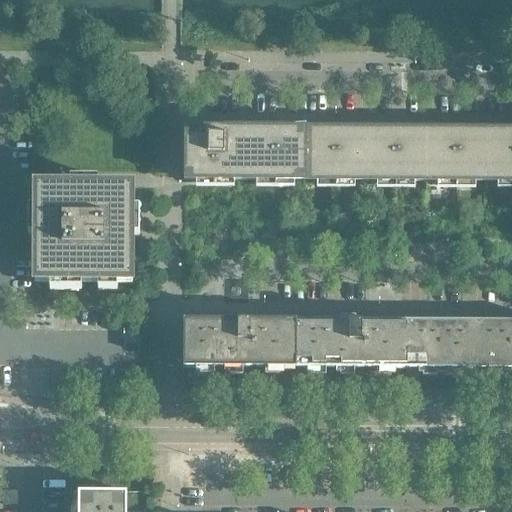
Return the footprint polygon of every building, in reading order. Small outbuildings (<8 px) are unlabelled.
[(511,133),(507,134),(224,132),(224,126),(185,126),(184,180),(511,181),(511,133)] [(132,239),(132,188),(36,188),(36,283),(132,284),(132,239)] [(293,368),(294,320),(243,320),(243,318),(244,318),(244,316),(229,316),(229,318),(230,318),(230,320),(184,320),(183,368),(293,368)] [(402,369),(403,321),(355,321),(355,318),(356,318),(356,317),(340,317),(340,318),(341,318),(341,321),(294,320),(293,368),(402,369)] [(475,369),(475,321),(403,321),(402,369),(475,369)] [(511,369),(511,321),(475,321),(475,369),(511,369)] [(18,505),(18,491),(3,491),(3,505),(18,505)] [(126,511),(127,492),(79,492),(78,511),(126,511)]
